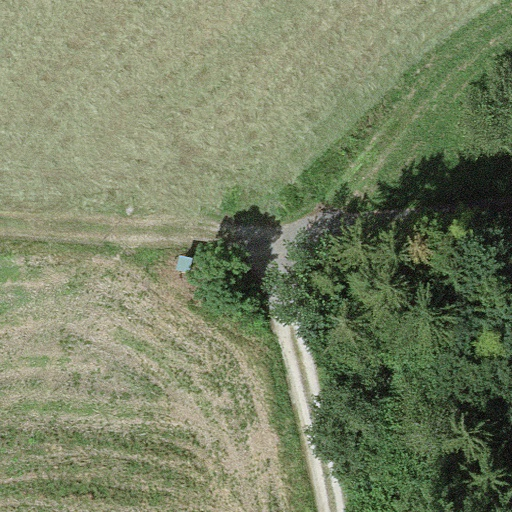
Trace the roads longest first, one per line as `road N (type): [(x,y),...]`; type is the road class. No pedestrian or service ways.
road 1 (track): [(511,10),(401,98),(325,178),(280,243)]
road 2 (track): [(0,206),(135,217),(280,243)]
road 3 (track): [(280,243),(276,289),(326,511)]
road 4 (track): [(280,243),(511,210)]
